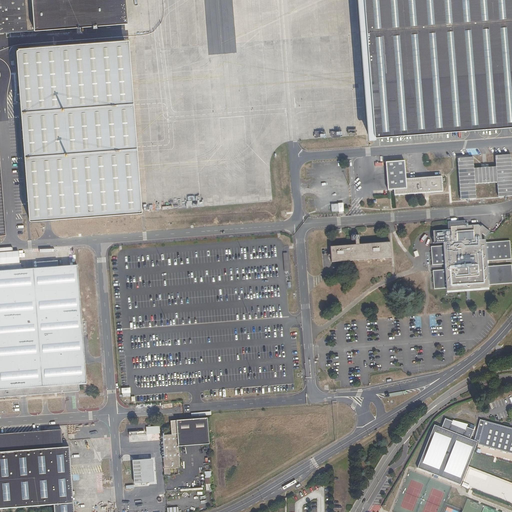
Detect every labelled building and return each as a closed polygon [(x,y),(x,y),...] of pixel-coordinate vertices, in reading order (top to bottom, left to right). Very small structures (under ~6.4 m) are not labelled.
[(0,0),(0,33),(26,31),(24,0),(0,0)] [(125,0),(31,0),(34,31),(127,24),(125,0)] [(511,0),(361,0),(372,134),(372,136),(374,137),(375,137),(376,137),(511,125),(511,0)] [(128,40),(16,48),(29,221),(141,213),(128,40)] [(473,158),(457,160),(460,201),(476,200),(475,185),(496,185),(498,199),(511,198),(511,180),(510,155),(494,156),(495,167),(474,169),(473,158)] [(404,162),(385,164),(387,190),(394,190),(394,196),(441,192),(440,177),(405,180),(404,162)] [(344,203),(335,203),(335,213),(344,212),(344,203)] [(481,240),(481,235),(482,234),(486,237),(489,232),(482,225),(480,227),(478,225),(465,226),(465,221),(447,222),(448,231),(433,232),(434,244),(443,243),(443,246),(431,247),(432,265),(445,264),(445,270),(433,271),(434,285),(434,289),(447,288),(447,291),(489,288),(489,285),(511,282),(511,271),(511,265),(487,267),(487,261),(511,259),(510,241),(485,243),(485,240),(481,240)] [(357,237),(351,237),(351,242),(355,241),(355,246),(330,248),(331,263),(390,258),(389,243),(358,246),(358,241),(359,241),(360,240),(360,239),(360,238),(359,237),(358,237),(357,237)] [(19,251),(0,252),(0,264),(19,263),(19,251)] [(76,267),(0,272),(0,397),(76,391),(75,385),(86,384),(76,267)] [(131,395),(131,387),(121,388),(121,396),(131,395)] [(208,418),(176,421),(178,434),(162,435),(165,474),(170,474),(170,469),(181,468),(179,446),(210,444),(208,418)] [(459,485),(476,442),(469,440),(473,430),(466,427),(465,429),(451,424),(452,421),(445,418),(441,428),(433,425),(416,469),(459,485)] [(472,439),(477,441),(483,421),(477,419),(472,439)] [(511,428),(483,421),(477,441),(477,442),(477,444),(511,453),(511,428)] [(0,434),(0,508),(54,504),(73,503),(69,447),(63,448),(61,429),(0,434)] [(134,483),(155,482),(153,459),(133,461),(134,483)] [(54,511),(73,511),(73,503),(54,504),(54,511)]
